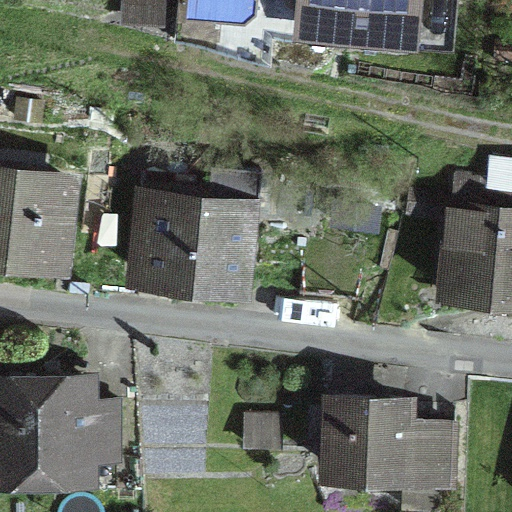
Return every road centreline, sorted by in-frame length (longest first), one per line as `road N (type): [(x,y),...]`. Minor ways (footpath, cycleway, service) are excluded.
road 1 (residential): [(511,364),(0,306)]
road 2 (residential): [(511,135),(307,90)]
